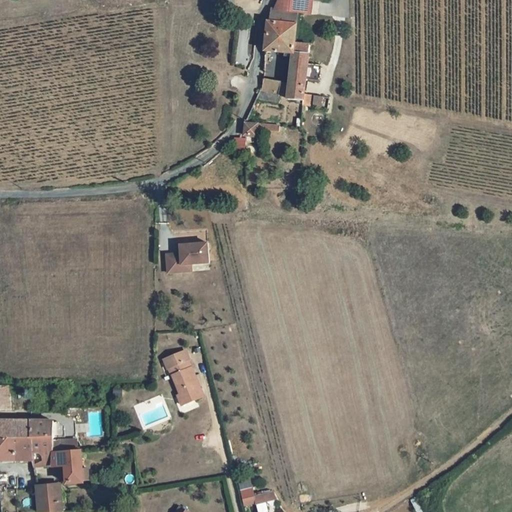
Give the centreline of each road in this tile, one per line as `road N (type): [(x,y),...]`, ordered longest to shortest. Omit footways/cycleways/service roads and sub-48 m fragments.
road 1 (unclassified): [(0,196),(156,185),(211,152),(245,108),(265,0)]
road 2 (track): [(378,511),(511,411)]
